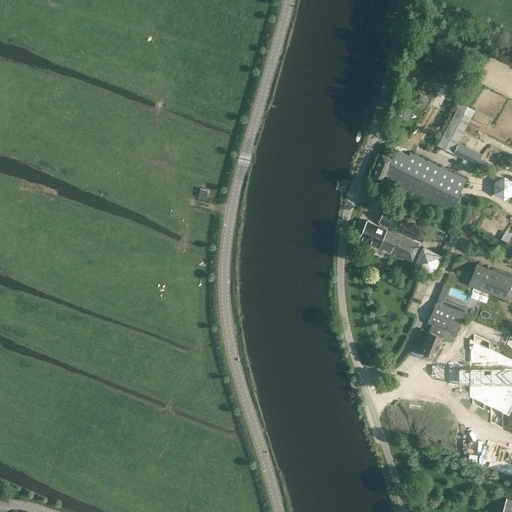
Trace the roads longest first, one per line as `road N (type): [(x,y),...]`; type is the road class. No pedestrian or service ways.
road 1 (unclassified): [(407,511),(340,291),(343,241),(403,0)]
road 2 (tertiary): [(280,511),(236,361),(225,280),(232,216),(290,0)]
